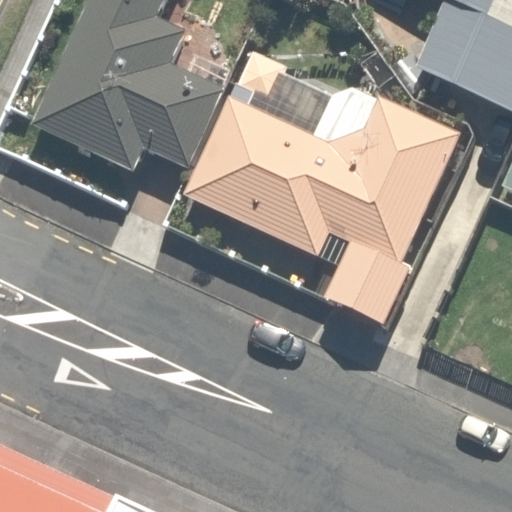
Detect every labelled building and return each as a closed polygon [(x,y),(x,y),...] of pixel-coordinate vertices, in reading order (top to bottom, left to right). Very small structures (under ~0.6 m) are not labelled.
[(173,0),(97,0),(36,132),(139,179),(149,156),(194,178),(230,95),(175,72),(192,37),(162,24),(173,0)] [(511,0),(439,0),(452,6),(511,33),(511,0)] [(511,33),(452,6),(420,75),(511,117),(511,33)] [(258,56),(188,202),(344,274),(329,305),(390,332),(416,273),(407,269),(467,139),(383,102),(382,105),(356,93),(337,101),(290,79),(293,73),(258,56)] [(141,511),(6,451),(7,448),(0,444),(0,511),(141,511)]
